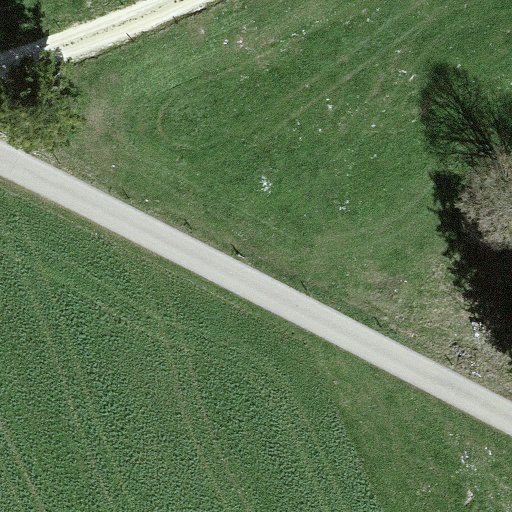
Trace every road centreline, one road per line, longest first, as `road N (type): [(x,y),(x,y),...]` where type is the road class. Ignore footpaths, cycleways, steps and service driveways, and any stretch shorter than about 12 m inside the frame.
road 1 (unclassified): [(511,402),(0,148)]
road 2 (track): [(0,70),(174,0)]
